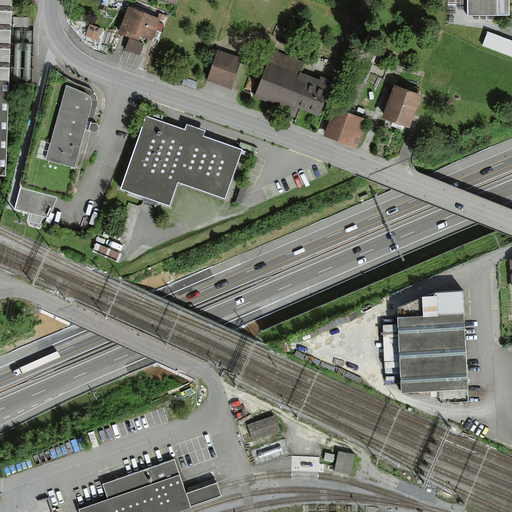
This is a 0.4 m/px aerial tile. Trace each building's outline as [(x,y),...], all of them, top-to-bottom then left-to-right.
[(0,0),(0,177),(11,178),(15,0),(0,0)] [(508,0),(467,0),(467,17),(509,15),(508,0)] [(128,6),(118,32),(138,39),(139,36),(151,40),(159,18),(128,6)] [(88,39),(100,41),(103,28),(90,26),(88,39)] [(511,40),(486,31),(481,44),(511,56),(511,40)] [(214,50),(204,80),(228,88),(238,58),(214,50)] [(301,63),(270,51),(252,97),(289,112),(292,106),(314,115),(328,79),(315,74),(313,78),(297,71),(301,63)] [(363,51),(352,77),(364,82),(374,55),(363,51)] [(84,90),(64,83),(49,140),(39,137),(35,155),(73,165),(89,104),(89,99),(88,95),(86,92),(84,90)] [(390,83),(377,116),(405,126),(417,93),(390,83)] [(330,108),(320,135),(354,147),(364,120),(330,108)] [(148,118),(121,192),(169,210),(178,184),(228,202),(244,153),(205,139),(207,132),(188,126),(186,132),(148,118)] [(436,309),(397,311),(400,352),(466,348),(463,285),(435,287),(436,309)] [(466,348),(400,352),(402,386),(439,384),(440,402),(469,400),(466,348)] [(248,425),(254,441),(281,432),(275,415),(248,425)] [(354,454),(337,449),(331,469),(348,473),(354,454)] [(78,509),(79,511),(178,511),(192,507),(191,505),(186,492),(175,460),(102,485),(107,499),(78,509)] [(218,482),(186,492),(191,505),(222,495),(218,482)]
